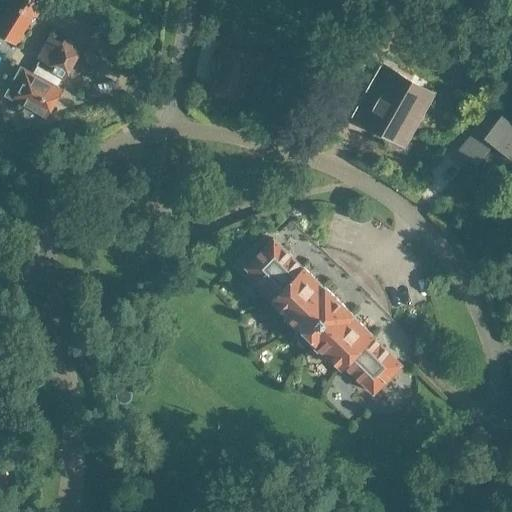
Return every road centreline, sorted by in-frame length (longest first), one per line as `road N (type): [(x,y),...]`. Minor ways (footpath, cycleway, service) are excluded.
road 1 (unclassified): [(414,220),(360,179),(287,148),(169,130)]
road 2 (unclassified): [(68,511),(71,426),(43,267)]
road 3 (unclassified): [(498,429),(497,363),(483,322),(464,281),(414,220)]
road 4 (unclassified): [(43,267),(44,227),(68,182),(116,146),(169,130)]
road 5 (unclassified): [(169,130),(189,0)]
